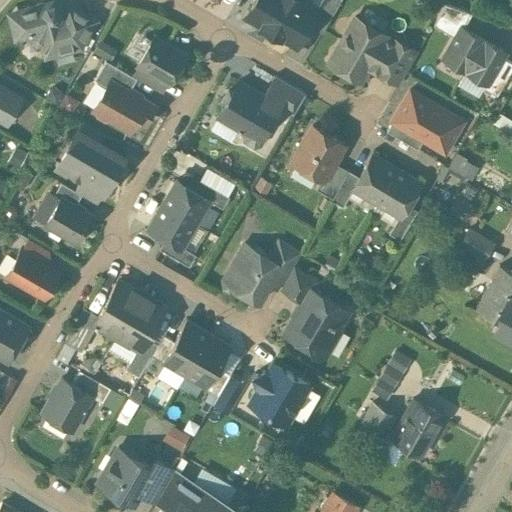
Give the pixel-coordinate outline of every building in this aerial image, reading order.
[(254,0),(246,15),(262,24),(262,25),(271,30),(288,0),(254,0)] [(316,7),(303,0),(288,0),(271,30),(280,35),(296,44),(308,23),(317,8),(316,7)] [(340,0),(339,0),(320,0),(316,7),(317,8),(308,23),(322,31),(340,0)] [(58,8),(51,4),(51,2),(46,4),(42,2),(36,3),(33,8),(28,5),(25,9),(17,11),(12,19),(15,28),(23,33),(30,31),(31,37),(37,40),(43,38),(44,43),(42,46),(43,52),(48,55),(54,54),(56,50),(79,44),(94,19),(67,3),(62,12),(61,12),(60,8),(58,8)] [(472,12),(446,3),(433,24),(454,36),(460,25),(461,25),(462,23),(464,24),(472,12)] [(386,34),(364,21),(355,16),(328,61),(360,79),(370,61),(384,36),(386,34)] [(461,25),(460,25),(454,36),(442,56),(465,69),(483,38),(461,25)] [(185,53),(153,35),(137,63),(139,64),(166,80),(168,81),(185,53)] [(417,52),(395,39),(394,42),(384,36),(370,61),(376,65),(376,66),(377,71),(399,83),(417,52)] [(110,57),(116,45),(98,37),(92,48),(110,57)] [(505,51),(483,38),(465,69),(487,82),(502,56),(505,51)] [(511,61),(502,56),(487,82),(484,87),(497,94),(511,67),(511,61)] [(133,74),(105,59),(94,78),(106,84),(110,78),(129,89),(136,77),(133,74)] [(166,80),(139,64),(133,74),(136,77),(160,90),(166,80)] [(305,92),(275,74),(263,94),(278,103),(278,104),(293,113),(305,92)] [(129,89),(110,78),(106,84),(93,107),(97,109),(98,114),(105,117),(109,116),(130,128),(137,116),(145,121),(155,104),(129,89)] [(263,94),(238,79),(232,90),(229,88),(221,101),(225,103),(218,114),(239,126),(238,128),(240,129),(241,127),(244,129),(243,130),(246,139),(254,144),(259,143),(267,130),(266,127),(265,126),(278,104),(278,103),(263,94)] [(20,98),(0,86),(0,117),(6,121),(20,98)] [(462,119),(410,88),(392,119),(424,137),(437,145),(443,135),(450,139),(462,119)] [(511,128),(511,116),(507,113),(501,123),(511,129),(511,128)] [(424,137),(392,119),(386,130),(418,148),(424,137)] [(344,143),(312,125),(292,159),(322,177),(323,178),(333,161),(344,143)] [(124,157),(75,129),(55,164),(80,178),(90,184),(102,191),(103,192),(124,157)] [(456,151),(450,165),(472,176),(479,162),(456,151)] [(396,167),(372,154),(359,175),(353,186),(354,186),(377,200),(396,167)] [(349,169),(333,161),(323,178),(322,177),(316,187),(332,197),(349,169)] [(199,177),(226,189),(232,177),(205,165),(199,177)] [(420,181),(396,167),(377,200),(400,213),(401,214),(407,203),(420,181)] [(23,168),(14,183),(22,189),(32,174),(23,168)] [(332,197),(331,199),(343,205),(354,186),(353,186),(359,175),(349,169),(332,197)] [(272,183),(261,176),(255,186),(255,187),(266,193),(272,183)] [(90,184),(80,178),(75,189),(81,193),(96,201),(102,191),(90,184)] [(193,188),(176,178),(162,202),(195,222),(208,198),(209,197),(193,188)] [(229,195),(199,178),(193,188),(209,197),(208,198),(222,206),(229,195)] [(75,189),(61,181),(54,192),(60,196),(60,195),(75,203),(81,193),(75,189)] [(474,199),(461,191),(448,210),(465,221),(474,206),(471,204),(474,199)] [(57,201),(46,194),(34,215),(35,216),(45,221),(57,201)] [(75,203),(60,195),(60,196),(57,201),(45,221),(44,222),(51,226),(48,231),(59,238),(62,232),(76,241),(92,213),(75,203)] [(195,222),(162,202),(148,227),(165,236),(181,246),(181,245),(195,222)] [(407,203),(401,214),(400,213),(389,232),(400,239),(417,209),(407,203)] [(493,242),(470,227),(460,242),(484,257),(493,242)] [(28,236),(18,230),(10,244),(19,249),(21,246),(22,246),(28,236)] [(181,246),(165,236),(159,247),(189,264),(195,253),(181,245),(181,246)] [(301,251),(278,237),(268,255),(279,261),(270,275),(283,282),(293,264),(301,251)] [(268,255),(244,241),(222,279),(224,284),(229,287),(234,286),(257,299),(270,275),(279,261),(268,255)] [(22,246),(21,246),(19,249),(5,274),(43,296),(60,268),(22,246)] [(478,303),(501,316),(491,333),(511,344),(511,270),(500,263),(478,303)] [(316,277),(293,264),(283,282),(280,286),(302,299),(310,287),(311,287),(316,277)] [(142,292),(118,278),(93,321),(117,335),(142,292)] [(347,308),(311,287),(310,287),(302,299),(284,331),(314,347),(315,352),(320,355),(325,353),(328,348),(327,344),(347,308)] [(142,292),(117,335),(137,346),(140,348),(144,341),(147,336),(165,305),(142,292)] [(0,307),(0,353),(7,358),(27,323),(0,307)] [(174,340),(162,359),(163,360),(185,373),(209,331),(202,327),(186,318),(174,340)] [(88,334),(73,326),(65,339),(80,348),(88,334)] [(209,331),(185,373),(204,384),(205,385),(217,366),(230,343),(209,331)] [(174,340),(163,333),(157,342),(150,354),(163,361),(163,360),(162,359),(174,340)] [(140,348),(137,346),(126,366),(139,374),(150,354),(157,342),(147,336),(144,341),(140,348)] [(272,360),(266,371),(264,369),(252,373),(255,384),(257,385),(248,400),(286,422),(309,382),(272,360)] [(387,362),(378,378),(393,387),(402,371),(387,362)] [(230,373),(217,366),(205,385),(204,384),(203,386),(217,394),(230,373)] [(110,386),(79,368),(71,382),(91,394),(91,395),(101,401),(110,386)] [(217,394),(213,402),(226,410),(243,381),(230,373),(217,394)] [(71,382),(61,376),(42,410),(72,427),(91,395),(91,394),(71,382)] [(441,416),(412,399),(390,437),(419,454),(441,416)] [(397,415),(372,400),(361,419),(386,434),(397,415)] [(180,447),(189,431),(170,421),(161,437),(180,447)] [(134,450),(125,445),(119,447),(118,446),(97,480),(132,500),(138,490),(152,466),(135,456),(134,450)] [(156,459),(152,466),(138,490),(155,500),(173,469),(156,459)] [(226,511),(232,503),(193,480),(174,511),(173,511),(226,511)] [(352,511),(357,505),(332,491),(320,511),(352,511)] [(20,511),(1,501),(0,503),(0,511),(20,511)]
